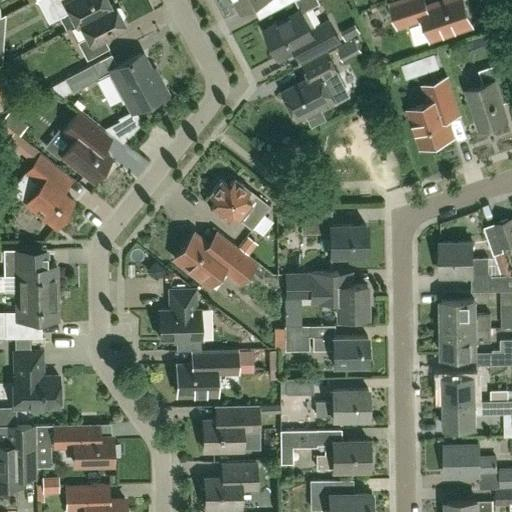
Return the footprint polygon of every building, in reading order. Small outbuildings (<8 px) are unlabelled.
[(38,0),(49,20),(70,10),(77,23),(114,3),(110,5),(107,0),(38,0)] [(236,0),(242,10),(261,0),(271,0),(276,8),(292,0),(236,0)] [(431,38),(471,25),(462,0),(443,0),(426,6),(423,0),(399,0),(391,3),(399,25),(424,17),(431,38)] [(114,3),(77,23),(80,21),(87,35),(77,40),(87,58),(109,46),(104,36),(125,25),(122,18),(124,14),(120,6),(115,5),(114,3)] [(301,61),(340,40),(329,19),(311,28),(301,10),(265,29),(279,56),(294,48),(301,61)] [(229,17),(234,30),(246,26),(241,13),(229,17)] [(355,38),(337,48),(343,59),(362,49),(355,38)] [(132,110),(134,109),(168,92),(158,72),(154,74),(142,51),(117,64),(110,67),(111,68),(132,109),(132,110)] [(323,78),(337,71),(327,51),(303,64),(309,76),(283,90),(297,117),(317,106),(319,109),(335,100),(323,78)] [(495,87),(507,83),(500,62),(478,70),(483,83),(467,89),(480,127),(506,118),(495,87)] [(91,63),(65,77),(71,90),(72,91),(99,77),(98,75),(91,63)] [(459,114),(455,102),(446,76),(423,84),(429,101),(409,108),(422,145),(451,135),(445,119),(459,114)] [(49,108),(56,94),(42,87),(35,101),(49,108)] [(117,117),(118,120),(103,127),(121,142),(141,122),(134,109),(132,110),(132,109),(117,117)] [(14,131),(22,120),(9,110),(1,121),(14,131)] [(111,156),(104,150),(112,139),(78,112),(62,132),(73,140),(62,153),(94,178),(111,156)] [(31,157),(39,146),(16,130),(8,142),(31,157)] [(65,206),(73,196),(51,179),(59,167),(40,152),(25,172),(39,183),(26,200),(56,224),(68,209),(65,206)] [(251,228),(270,205),(235,177),(229,184),(221,178),(208,194),(216,200),(210,208),(226,221),(232,213),(251,228)] [(330,253),(365,253),(365,222),(330,222),(330,209),(300,210),(300,232),(330,232),(330,253)] [(492,248),(501,245),(511,241),(511,214),(484,224),(492,248)] [(216,231),(207,243),(193,231),(174,256),(209,284),(222,267),(239,282),(255,262),(216,231)] [(496,255),(489,255),(472,256),(472,240),(441,241),(441,273),(473,272),(473,271),(489,270),(501,270),(496,255)] [(17,291),(57,290),(57,264),(30,264),(30,246),(4,247),(4,273),(17,273),(17,291)] [(322,296),(322,284),(322,271),(285,271),(285,297),(322,296)] [(322,271),(322,284),(322,296),(322,298),(337,298),(337,315),(367,314),(366,282),(353,283),(337,283),(337,271),(322,271)] [(503,288),(511,288),(511,273),(491,274),(490,288),(503,288)] [(195,307),(195,287),(170,288),(170,308),(159,308),(160,337),(201,336),(200,307),(195,307)] [(511,288),(503,288),(503,305),(511,304),(511,288)] [(30,318),(58,318),(57,290),(17,291),(17,310),(5,310),(5,335),(30,335),(30,318)] [(442,327),(492,326),(491,312),(475,313),(475,297),(442,298),(442,327)] [(215,308),(203,308),(203,323),(215,323),(215,308)] [(309,348),(308,335),(308,324),(284,324),(284,348),(309,348)] [(443,354),(470,354),(476,354),(475,340),(492,339),(492,326),(442,327),(443,354)] [(367,334),(333,334),(312,335),(312,349),(332,349),(332,364),(367,364),(367,334)] [(493,363),(511,362),(511,337),(500,338),(500,348),(493,348),(493,363)] [(14,405),(16,405),(60,404),(59,373),(43,374),(42,349),(15,350),(16,374),(14,374),(14,405)] [(217,371),(238,371),(237,350),(192,350),(192,362),(177,362),(177,392),(217,392),(217,371)] [(443,400),(475,400),(475,374),(443,374),(443,400)] [(286,392),(313,392),(312,376),(285,377),(286,392)] [(333,417),(369,417),(368,387),(333,388),(332,400),(317,401),(316,414),(333,414),(333,417)] [(511,398),(511,397),(508,398),(507,389),(491,389),(491,399),(511,398)] [(511,398),(491,399),(475,400),(443,400),(444,426),(476,425),(476,410),(492,409),(508,409),(508,414),(511,413),(511,398)] [(242,427),(258,427),(257,403),(216,404),(216,417),(204,417),(204,448),(242,447),(242,427)] [(16,405),(14,405),(0,405),(0,423),(7,423),(16,423),(16,405)] [(99,421),(82,422),(55,422),(55,445),(71,444),(71,462),(113,461),(112,434),(100,434),(99,421)] [(511,436),(511,422),(499,423),(499,437),(511,436)] [(34,423),(16,423),(7,423),(7,443),(0,443),(0,483),(21,483),(21,475),(35,474),(34,423)] [(316,445),(316,440),(316,428),(279,428),(280,445),(316,445)] [(369,439),(341,440),(325,440),(325,454),(316,454),(317,466),(333,466),(333,467),(369,466),(369,439)] [(480,471),(496,470),(495,456),(480,456),(480,443),(444,444),(445,475),(480,474),(480,471)] [(222,462),(223,475),(205,475),(205,505),(241,504),(240,488),(256,487),(255,461),(222,462)] [(501,485),(511,484),(511,469),(501,470),(501,485)] [(62,492),(62,476),(44,476),(44,492),(62,492)] [(329,511),(369,511),(370,491),(336,492),(336,477),(312,478),(312,506),(330,506),(329,511)] [(85,511),(125,511),(125,496),(108,497),(108,483),(67,484),(67,502),(85,502),(85,511)] [(511,508),(511,484),(501,485),(502,486),(497,486),(497,509),(511,508)] [(446,511),(478,511),(478,510),(494,509),(494,498),(446,499),(446,511)]
